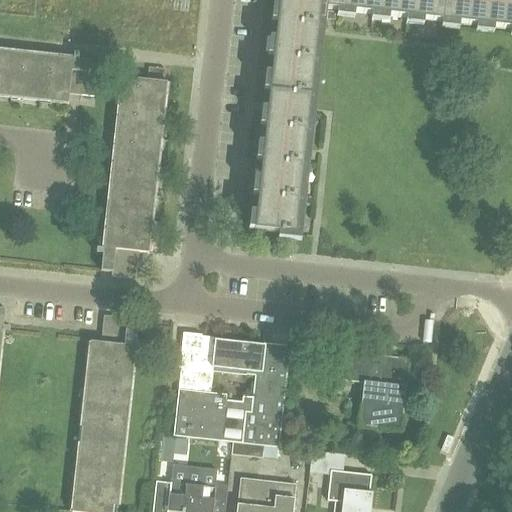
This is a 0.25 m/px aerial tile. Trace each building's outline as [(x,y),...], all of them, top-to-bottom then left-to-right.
[(511,0),(280,0),(255,231),(284,234),(283,239),(300,242),(327,10),(511,30),(511,0)] [(73,54),(73,58),(73,60),(0,52),(0,97),(68,105),(69,95),(97,98),(100,74),(94,74),(96,63),(78,61),(79,55),(73,54)] [(169,83),(166,83),(167,70),(151,69),(150,81),(124,78),(123,90),(121,90),(103,250),(97,249),(96,255),(103,256),(101,272),(113,274),(112,278),(136,280),(139,253),(150,255),(169,83)] [(0,358),(3,333),(10,334),(10,328),(3,328),(5,311),(0,310),(0,358)] [(91,343),(76,485),(72,511),(118,511),(136,349),(143,349),(144,344),(137,343),(139,326),(128,325),(128,320),(104,318),(101,344),(91,343)] [(185,337),(174,438),(233,445),(242,446),(245,415),(252,415),(254,400),(244,399),(243,405),(227,403),(227,397),(211,396),(214,373),(214,369),(214,368),(216,347),(208,346),(209,339),(185,337)] [(214,373),(256,378),(278,380),(279,370),(263,369),(265,349),(264,349),(231,346),(231,345),(216,343),(216,347),(214,368),(214,369),(214,373)] [(256,378),(254,400),(252,415),(245,415),(242,446),(279,450),(287,374),(290,348),(264,345),(264,349),(265,349),(263,369),(279,370),(278,380),(256,378)] [(367,400),(364,427),(401,431),(408,360),(340,353),(337,381),(364,384),(362,399),(367,400)] [(188,441),(162,438),(160,454),(186,456),(188,441)] [(242,446),(233,445),(232,457),(233,457),(233,456),(243,457),(243,458),(244,458),(244,457),(261,459),(261,460),(262,460),(263,459),(277,461),(279,450),(242,446)] [(330,472),(330,476),(327,502),(340,503),(338,511),(371,511),(373,494),(370,493),(372,476),(341,473),(343,456),(312,452),(310,470),(330,472)] [(293,511),(297,486),(280,484),(240,480),(236,511),(293,511)] [(213,511),(213,510),(224,511),(225,511),(228,489),(228,486),(216,485),(216,489),(186,485),(185,497),(170,495),(171,483),(156,481),(152,511),(213,511)]
